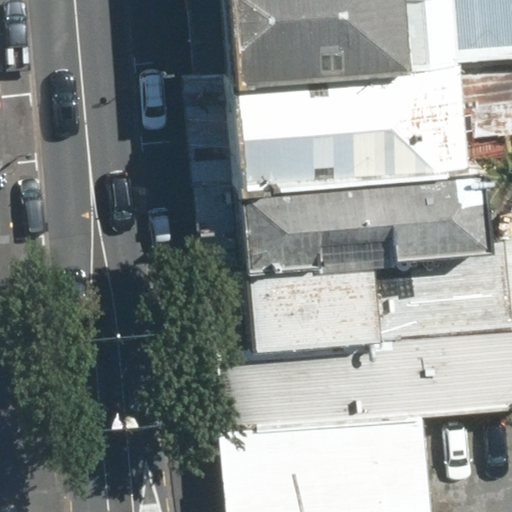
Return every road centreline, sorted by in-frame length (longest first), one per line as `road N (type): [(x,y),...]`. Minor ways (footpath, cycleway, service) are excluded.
road 1 (tertiary): [(88,59),(161,511)]
road 2 (tertiary): [(97,511),(88,59)]
